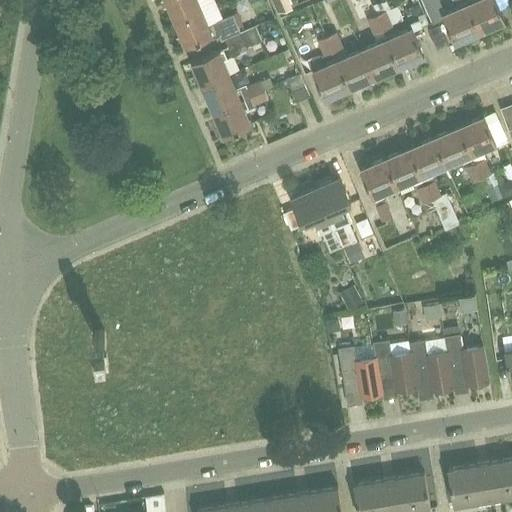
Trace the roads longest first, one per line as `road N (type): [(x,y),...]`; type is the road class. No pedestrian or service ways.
road 1 (residential): [(4,281),(511,59)]
road 2 (residential): [(30,495),(511,415)]
road 3 (residential): [(4,281),(40,0)]
road 4 (residential): [(30,495),(4,281)]
